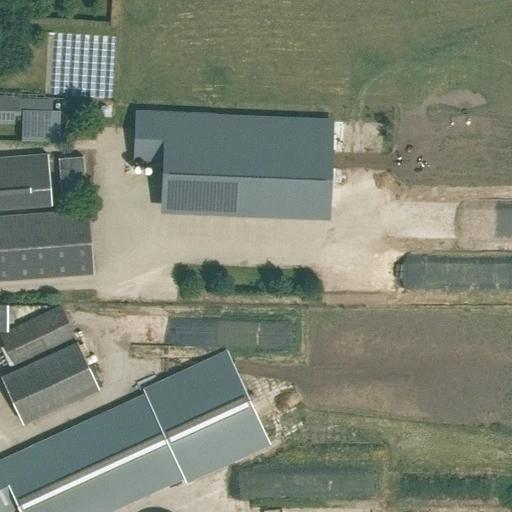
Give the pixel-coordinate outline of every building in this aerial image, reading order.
[(18,115),(18,110),(47,110),(48,98),(0,97),(0,123),(14,124),(15,115),(18,115)] [(162,201),(329,208),(332,123),(214,118),(215,114),(136,111),(134,160),(164,161),(162,201)] [(0,158),(0,208),(51,205),(47,155),(0,158)] [(0,215),(0,279),(93,273),(88,209),(0,215)] [(0,332),(0,334),(15,367),(76,339),(60,305),(8,330),(0,332)] [(98,389),(76,341),(1,376),(23,424),(98,389)] [(19,511),(110,511),(184,478),(185,480),(267,441),(226,354),(144,392),(145,394),(0,461),(0,511),(8,511),(18,508),(19,511)]
